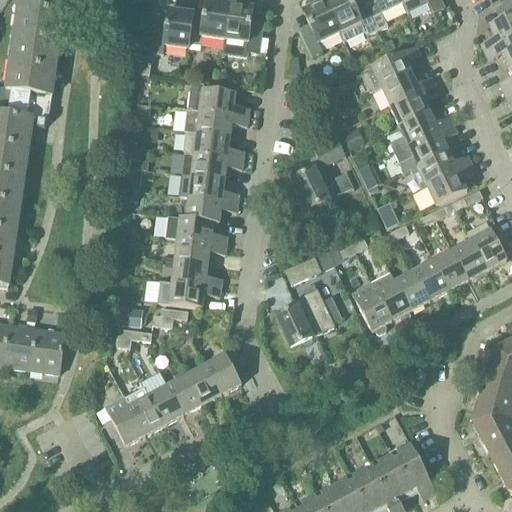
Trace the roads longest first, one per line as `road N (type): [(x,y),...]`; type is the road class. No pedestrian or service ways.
road 1 (residential): [(72,511),(274,404),(242,336),(285,0)]
road 2 (residential): [(470,497),(440,431),(476,333),(511,314)]
road 3 (residential): [(511,190),(463,84),(458,0)]
road 4 (unknown): [(395,362),(274,404)]
